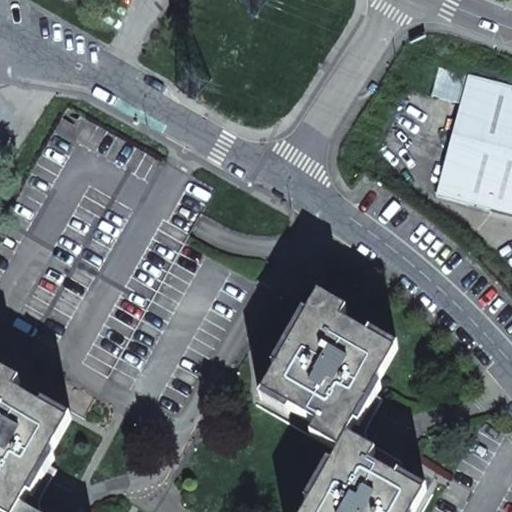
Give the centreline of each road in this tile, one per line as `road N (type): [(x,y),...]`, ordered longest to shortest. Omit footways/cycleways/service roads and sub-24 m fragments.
road 1 (residential): [(279,177),(0,23)]
road 2 (residential): [(511,372),(479,330),(383,243),(279,177)]
road 3 (residential): [(279,177),(397,0)]
